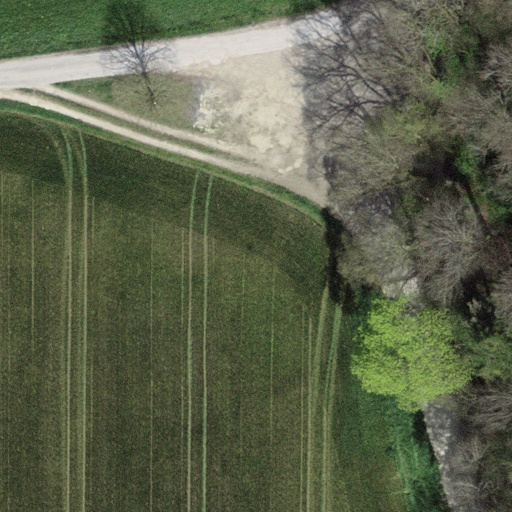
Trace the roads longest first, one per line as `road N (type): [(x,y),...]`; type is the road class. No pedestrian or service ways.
road 1 (track): [(432,0),(500,511)]
road 2 (unclassified): [(386,0),(233,43),(0,76)]
road 3 (track): [(0,77),(297,176),(327,193),(350,227)]
